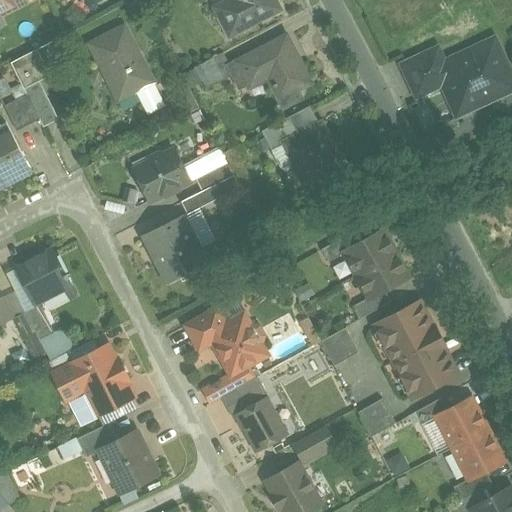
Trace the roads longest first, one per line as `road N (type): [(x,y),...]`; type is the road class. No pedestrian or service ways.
road 1 (residential): [(511,349),(330,0)]
road 2 (residential): [(0,231),(62,207),(92,224),(219,468)]
